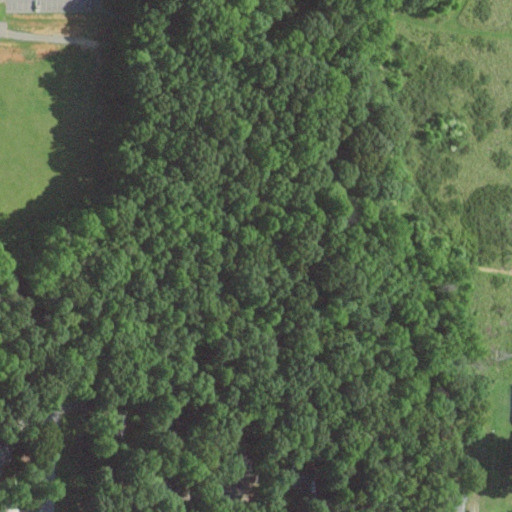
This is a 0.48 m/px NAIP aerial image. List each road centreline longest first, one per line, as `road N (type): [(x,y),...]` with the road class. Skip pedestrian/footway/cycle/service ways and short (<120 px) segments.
road 1 (track): [(115,44),(184,41),(359,6),(511,34)]
road 2 (residential): [(49,511),(59,361)]
road 3 (residential): [(341,511),(352,368)]
